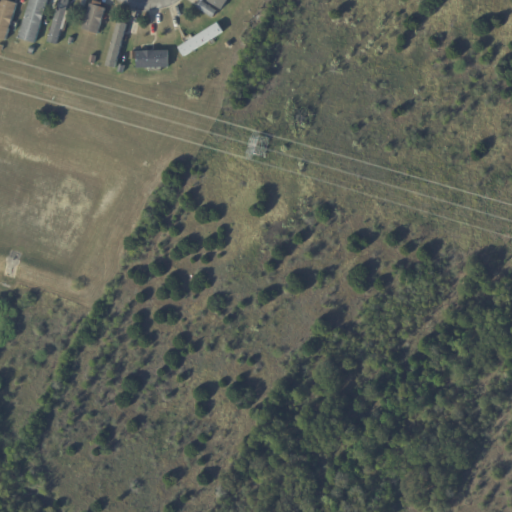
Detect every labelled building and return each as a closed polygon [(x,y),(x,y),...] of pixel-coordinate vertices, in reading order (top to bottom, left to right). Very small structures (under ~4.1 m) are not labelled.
[(5,0),(15,3),(19,4),(7,40),(0,37),(0,5),(1,0),(5,0)] [(49,0),(37,43),(20,38),(32,0),(49,0)] [(71,0),(68,12),(72,13),(66,32),(62,31),(58,45),(49,42),(61,0),(71,0)] [(204,0),(209,4),(220,11),(215,18),(199,8),(204,0)] [(229,0),(223,10),(209,0),(229,0)] [(105,14),(99,35),(84,30),(92,4),(107,8),(105,14)] [(127,24),(116,69),(107,67),(118,22),(127,24)] [(215,38),(186,56),(180,47),(219,23),(225,32),(215,38)] [(230,41),(235,47),(231,50),(227,43),(230,41)] [(165,68),(139,69),(138,52),(170,51),(171,68),(165,68)]
